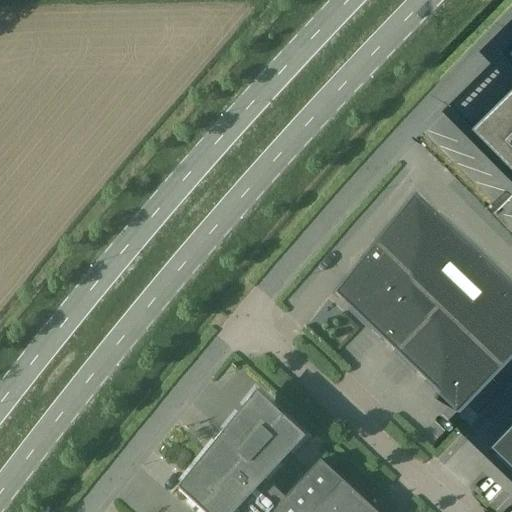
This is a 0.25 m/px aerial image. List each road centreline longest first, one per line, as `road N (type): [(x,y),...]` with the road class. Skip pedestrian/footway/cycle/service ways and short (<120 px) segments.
road 1 (primary): [(0,496),(164,288),(425,0)]
road 2 (primary): [(349,0),(123,250),(0,404)]
road 3 (unclassified): [(241,315),(511,18)]
road 4 (unclassified): [(450,511),(241,315)]
road 5 (unclassified): [(83,511),(241,315)]
road 6 (unknown): [(511,210),(418,116)]
